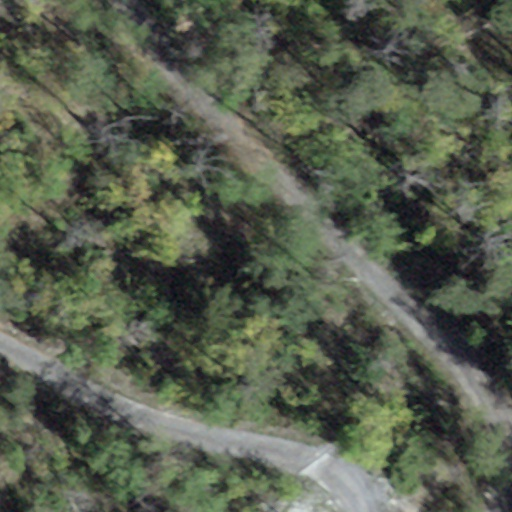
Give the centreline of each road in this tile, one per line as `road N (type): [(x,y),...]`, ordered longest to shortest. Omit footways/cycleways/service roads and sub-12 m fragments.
road 1 (track): [(498,511),(505,461),(477,383),(330,233),(277,164),(176,80),(120,0)]
road 2 (track): [(0,346),(148,418),(327,468),(359,511)]
